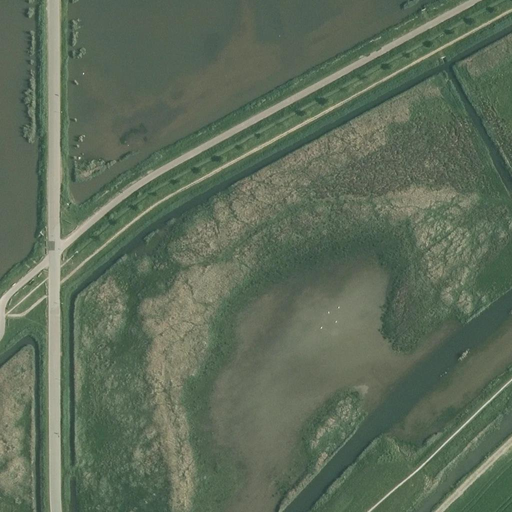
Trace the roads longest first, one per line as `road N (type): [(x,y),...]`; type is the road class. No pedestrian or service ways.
road 1 (unknown): [(0,315),(21,316),(165,198),(511,9)]
road 2 (unclassified): [(55,511),(53,0)]
